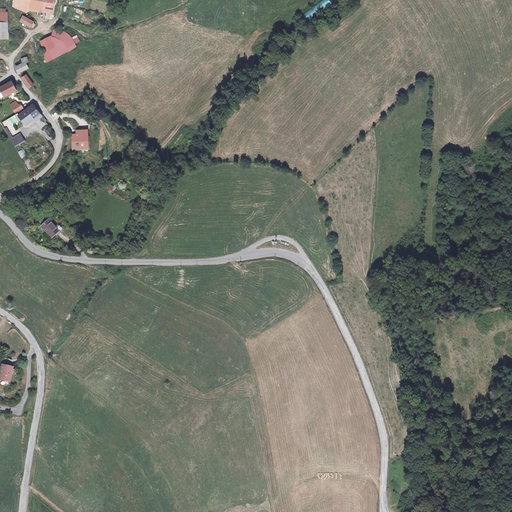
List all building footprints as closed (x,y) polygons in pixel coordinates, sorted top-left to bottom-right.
[(15,0),(15,6),(44,11),(43,13),(55,16),(57,0),(15,0)] [(307,21),(333,5),(329,0),(324,0),(302,14),(307,21)] [(31,22),(24,19),(22,21),(32,27),(33,26),(30,23),(31,22)] [(0,29),(0,37),(9,37),(9,33),(9,30),(0,29)] [(59,32),(55,39),(44,40),(47,59),(58,56),(60,56),(65,54),(65,52),(75,46),(70,40),(67,38),(64,35),(59,32)] [(23,66),(18,69),(19,73),(28,69),(27,65),(28,64),(27,61),(22,63),(23,66)] [(26,75),(23,78),(32,88),(36,85),(26,75)] [(1,88),(4,96),(16,91),(13,83),(1,88)] [(13,107),(16,114),(24,110),(21,106),(20,107),(18,104),(13,107)] [(25,126),(34,120),(39,116),(40,115),(33,106),(18,116),(21,121),(25,126)] [(17,115),(8,119),(13,126),(20,123),(19,122),(21,121),(18,116),(17,115)] [(76,138),(71,138),(72,152),(90,152),(90,130),(76,130),(76,138)] [(8,138),(12,146),(18,143),(14,136),(8,138)] [(18,152),(21,158),(26,156),(23,149),(18,152)] [(41,227),(52,238),(63,228),(58,224),(55,226),(48,220),(41,227)] [(4,367),(0,379),(0,380),(11,384),(13,376),(17,377),(18,372),(15,371),(15,370),(4,367)]
